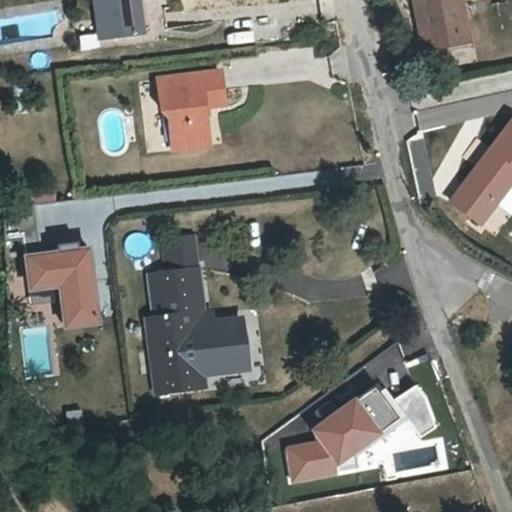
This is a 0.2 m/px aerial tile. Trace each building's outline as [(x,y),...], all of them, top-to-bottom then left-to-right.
[(90,0),(96,36),(164,27),(162,8),(138,11),(136,0),(90,0)] [(462,47),(455,0),(409,0),(416,53),(462,47)] [(152,82),(156,112),(163,112),(167,150),(203,145),(197,106),(216,103),(213,74),(152,82)] [(455,190),(484,209),(508,173),(511,175),(511,117),(506,113),(455,190)] [(491,214),(511,182),(511,175),(508,173),(484,209),(491,214)] [(92,227),(94,258),(107,257),(105,226),(92,227)] [(167,238),(171,265),(200,260),(196,233),(167,238)] [(66,326),(98,322),(89,250),(28,258),(32,289),(61,286),(66,326)] [(200,260),(171,265),(152,267),(159,313),(154,314),(165,389),(212,382),(204,323),(209,322),(200,260)] [(90,343),(85,324),(59,331),(64,351),(90,343)] [(315,440),(283,444),(288,484),(338,478),(403,435),(414,453),(449,430),(419,385),(391,403),(381,386),(314,430),(315,440)]
